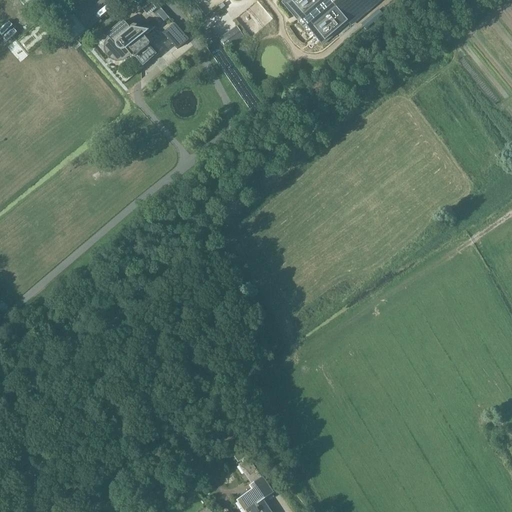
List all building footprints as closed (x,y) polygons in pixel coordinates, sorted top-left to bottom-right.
[(44,0),(39,0),(36,2),(45,12),(50,8),(44,0)] [(59,0),(51,7),(57,14),(66,6),(73,0),(59,0)] [(133,0),(147,17),(156,9),(148,0),(133,0)] [(340,30),(348,24),(327,0),(291,0),(287,4),(295,13),(297,15),(299,18),(296,20),(307,33),(311,31),(315,36),(317,38),(320,42),(322,45),(333,36),(337,32),(340,30)] [(327,0),(348,24),(349,25),(377,0),(327,0)] [(57,14),(62,20),(71,12),(66,6),(57,14)] [(192,8),(187,12),(196,25),(204,19),(195,6),(192,8)] [(45,12),(43,14),(59,33),(67,26),(62,20),(57,14),(51,7),(50,8),(45,12)] [(168,18),(161,10),(157,14),(163,22),(168,18)] [(379,11),(362,26),(363,28),(365,29),(365,30),(372,24),(383,15),(381,13),(379,11)] [(112,58),(115,60),(119,60),(122,59),(125,56),(127,53),(133,61),(136,59),(142,67),(146,63),(150,60),(154,57),(158,54),(150,45),(143,36),(148,31),(134,29),(131,31),(122,21),(120,18),(115,22),(102,34),(110,43),(108,46),(108,49),(108,53),(110,56),(112,58)] [(175,48),(176,50),(188,40),(174,24),(162,33),(163,34),(165,36),(169,41),(172,44),(175,48)] [(237,27),(220,39),(226,47),(228,46),(243,36),(237,27)] [(239,463),(245,471),(249,471),(254,467),(244,453),(238,458),(241,461),(239,463)] [(188,454),(177,462),(189,479),(195,474),(190,467),(190,463),(193,461),(188,454)] [(238,501),(245,511),(268,511),(264,505),(274,498),(262,479),(251,486),(254,490),(238,501)]
